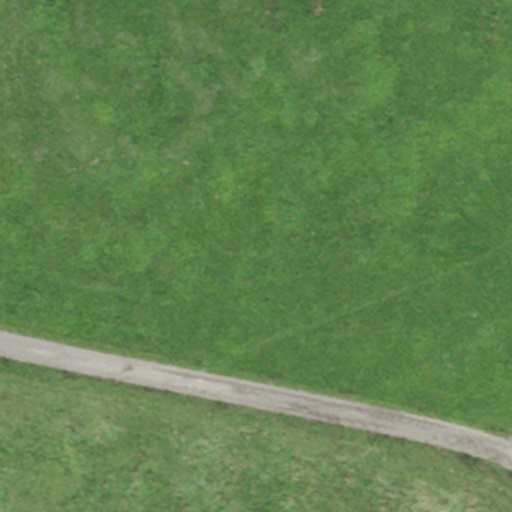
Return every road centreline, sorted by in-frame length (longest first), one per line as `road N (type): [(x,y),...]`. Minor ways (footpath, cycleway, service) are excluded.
road 1 (track): [(511,461),(406,427),(216,387)]
road 2 (track): [(216,387),(43,357),(0,341)]
